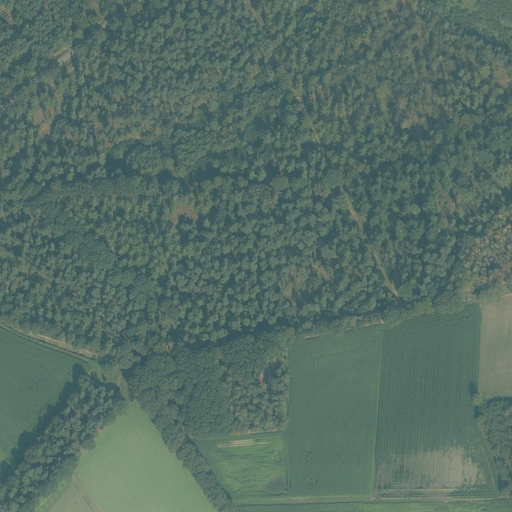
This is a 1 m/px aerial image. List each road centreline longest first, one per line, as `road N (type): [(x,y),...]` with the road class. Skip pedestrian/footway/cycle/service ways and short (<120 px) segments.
road 1 (track): [(27,204),(343,187)]
road 2 (track): [(205,350),(27,204)]
road 3 (track): [(205,350),(400,305)]
road 4 (tertiary): [(0,109),(137,0)]
road 5 (track): [(343,187),(400,305)]
